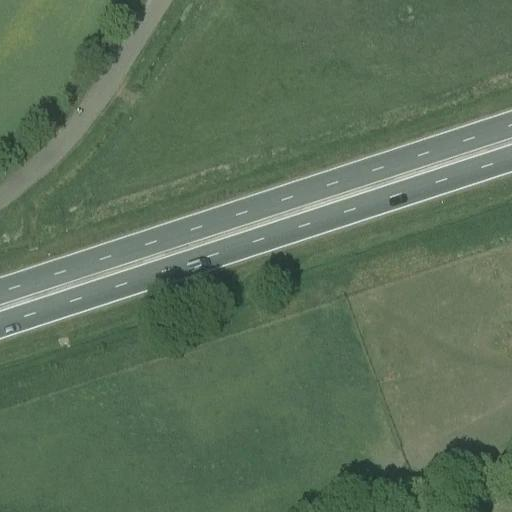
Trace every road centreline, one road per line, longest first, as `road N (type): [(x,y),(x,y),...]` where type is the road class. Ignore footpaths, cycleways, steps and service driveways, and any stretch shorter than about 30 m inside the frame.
road 1 (primary): [(511,126),(0,293)]
road 2 (primary): [(0,324),(511,158)]
road 3 (unclassified): [(158,0),(44,155),(0,193)]
